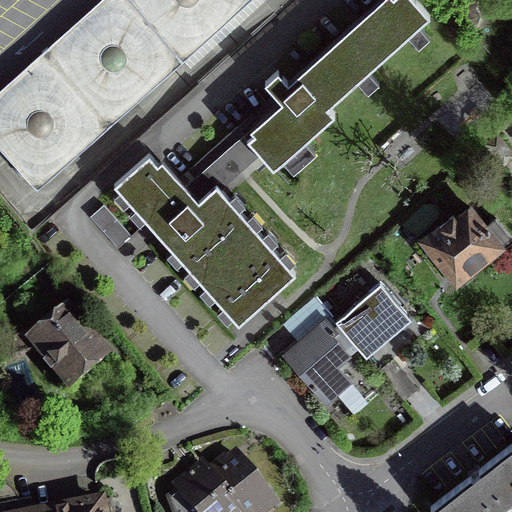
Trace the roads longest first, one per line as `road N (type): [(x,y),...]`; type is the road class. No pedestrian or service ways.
road 1 (residential): [(352,509),(282,420),(248,412),(80,457),(0,454)]
road 2 (residential): [(511,390),(352,509)]
